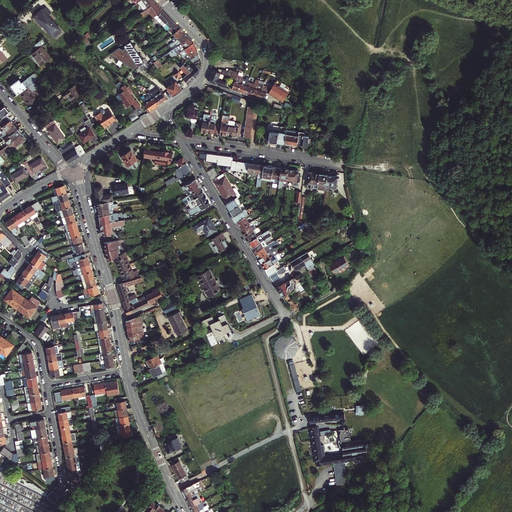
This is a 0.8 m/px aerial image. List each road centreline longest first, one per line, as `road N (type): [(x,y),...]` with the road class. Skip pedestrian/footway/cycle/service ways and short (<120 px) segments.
road 1 (residential): [(181,140),(282,311)]
road 2 (residential): [(181,140),(339,164)]
road 3 (tertiary): [(184,511),(127,371)]
road 4 (tertiary): [(112,297),(80,175)]
